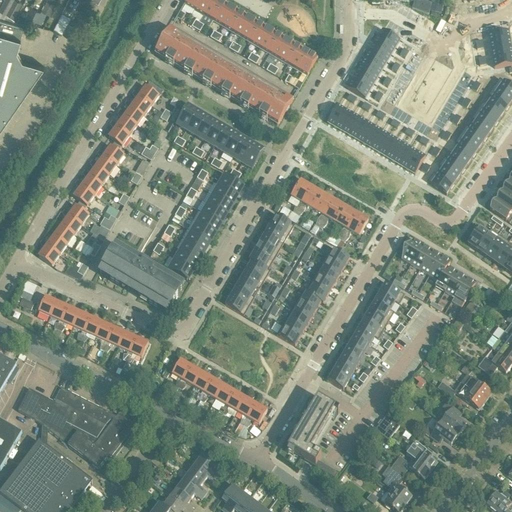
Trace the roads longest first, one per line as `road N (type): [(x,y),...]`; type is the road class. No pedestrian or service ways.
road 1 (residential): [(256,458),(399,217),(414,210),(453,221),(511,139)]
road 2 (residential): [(179,335),(342,55),(348,0)]
road 3 (residential): [(16,263),(169,0)]
road 4 (unclassified): [(174,418),(0,330)]
road 5 (residential): [(179,335),(16,263)]
